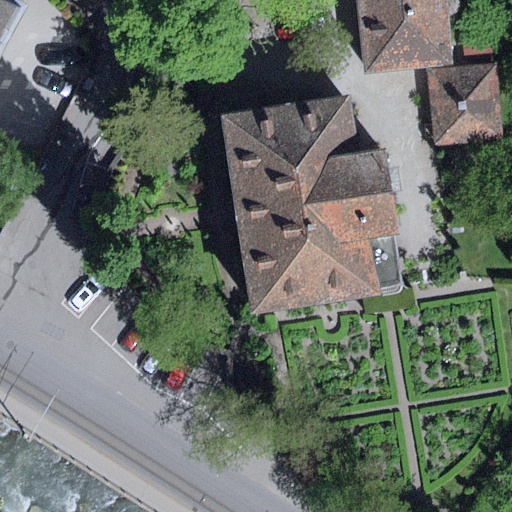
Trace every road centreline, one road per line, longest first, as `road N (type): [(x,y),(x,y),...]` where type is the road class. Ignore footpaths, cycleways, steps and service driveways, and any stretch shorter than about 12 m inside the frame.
road 1 (residential): [(0,322),(143,25),(104,0)]
road 2 (secondary): [(0,356),(249,511)]
